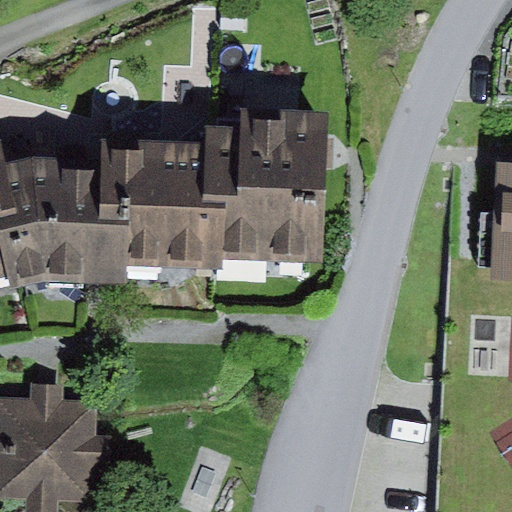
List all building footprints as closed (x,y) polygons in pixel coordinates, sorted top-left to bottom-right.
[(325,266),(330,112),(243,109),(242,127),(226,127),(221,263),(325,266)] [(221,272),(221,263),(226,127),(205,126),(205,144),(130,142),(126,268),(221,272)] [(126,268),(130,142),(104,140),(104,165),(33,157),(8,164),(31,286),(51,282),(125,284),(126,268)] [(31,286),(8,164),(3,142),(0,142),(0,278),(7,276),(12,291),(31,286)] [(511,159),(496,159),(495,180),(489,276),(511,277),(511,159)] [(98,437),(98,401),(64,401),(65,386),(47,386),(32,386),(32,398),(0,397),(0,498),(27,499),(26,511),(58,511),(59,503),(97,503),(96,469),(112,469),(112,437),(98,437)]
